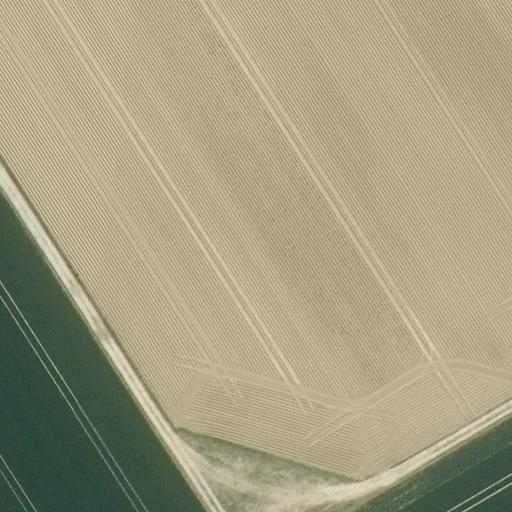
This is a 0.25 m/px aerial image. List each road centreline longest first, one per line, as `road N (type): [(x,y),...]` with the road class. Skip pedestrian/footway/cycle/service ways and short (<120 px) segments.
road 1 (track): [(220,511),(0,169)]
road 2 (track): [(328,511),(511,402)]
